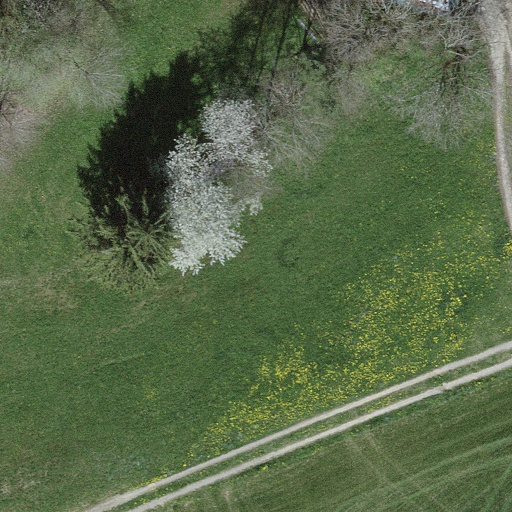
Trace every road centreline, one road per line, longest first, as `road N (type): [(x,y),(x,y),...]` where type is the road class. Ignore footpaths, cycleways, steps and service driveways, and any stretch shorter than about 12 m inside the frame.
road 1 (track): [(511,353),(111,511)]
road 2 (track): [(511,184),(495,28),(480,0)]
